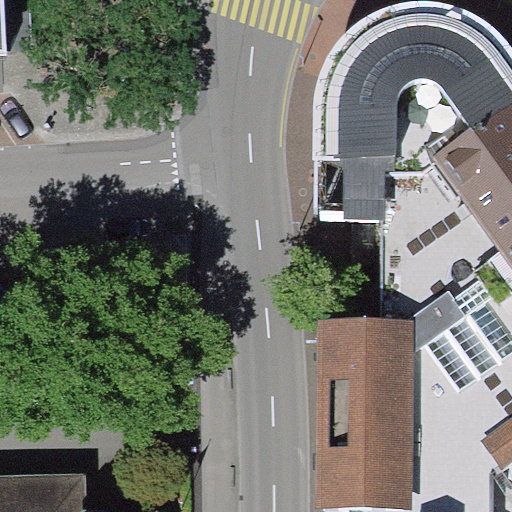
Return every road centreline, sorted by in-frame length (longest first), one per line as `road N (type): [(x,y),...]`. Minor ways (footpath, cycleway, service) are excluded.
road 1 (residential): [(275,511),(269,325),(251,154)]
road 2 (residential): [(0,172),(251,154)]
road 3 (residential): [(251,154),(260,0)]
